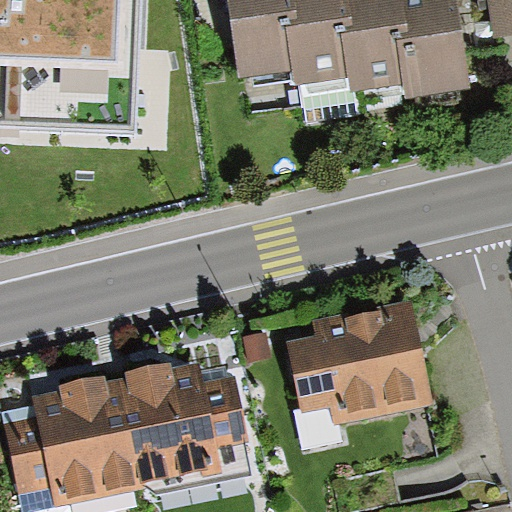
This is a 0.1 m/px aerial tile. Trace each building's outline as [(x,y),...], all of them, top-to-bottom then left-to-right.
[(134,0),(0,0),(0,117),(129,123),(134,0)] [(230,0),(244,82),(291,74),(293,90),(346,82),(349,95),(400,87),(403,102),(475,90),(460,0),(230,0)] [(511,0),(492,0),(498,35),(511,32),(511,0)] [(321,338),(289,345),(310,438),(433,411),(409,304),(318,324),(321,338)] [(148,359),(175,483),(275,461),(248,337),(148,359)] [(175,483),(148,359),(49,381),(76,505),(175,483)]
